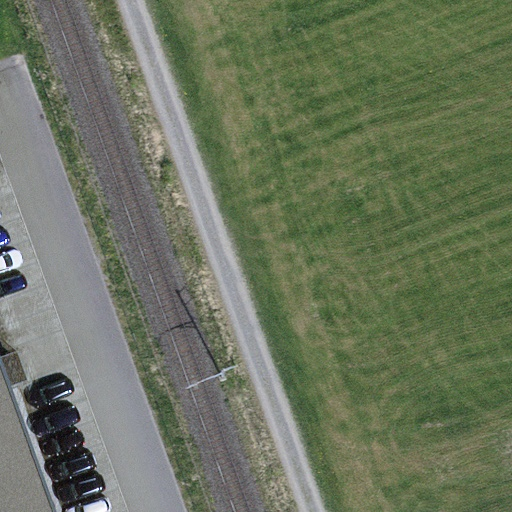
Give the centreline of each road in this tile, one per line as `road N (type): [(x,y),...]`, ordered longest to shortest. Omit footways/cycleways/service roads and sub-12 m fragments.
road 1 (track): [(310,511),(126,0)]
road 2 (unclassified): [(0,78),(155,511)]
